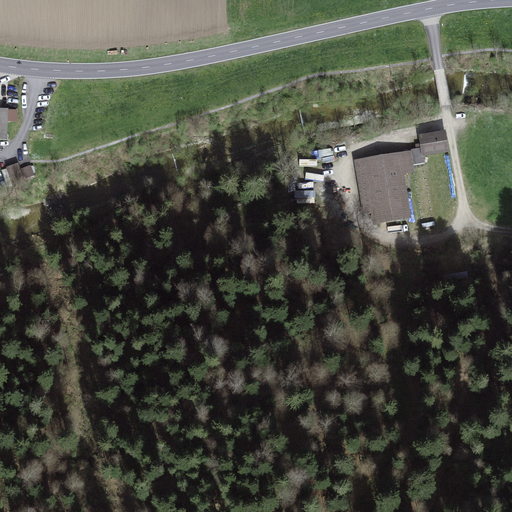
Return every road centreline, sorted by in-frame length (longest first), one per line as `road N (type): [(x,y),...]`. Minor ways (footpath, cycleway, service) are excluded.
road 1 (secondary): [(0,64),(135,68),(490,0)]
road 2 (track): [(450,120),(350,154),(347,195),(371,231),(405,242),(453,231),(467,214)]
road 3 (track): [(511,230),(469,220),(428,8)]
